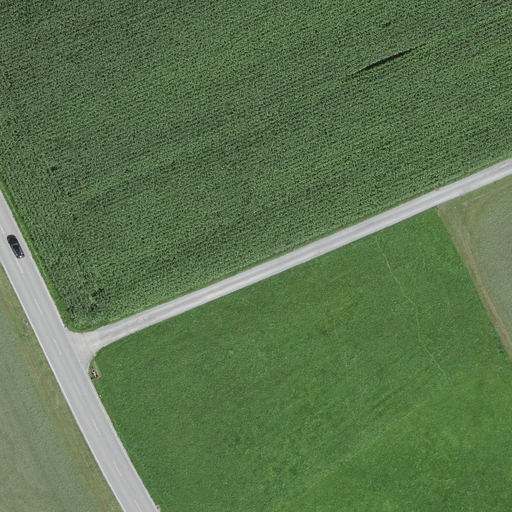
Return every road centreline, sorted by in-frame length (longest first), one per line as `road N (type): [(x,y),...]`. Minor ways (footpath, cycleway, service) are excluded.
road 1 (track): [(63,357),(511,167)]
road 2 (tertiary): [(0,222),(142,511)]
